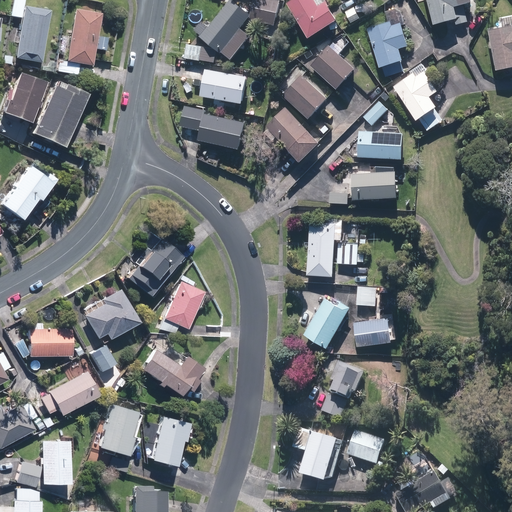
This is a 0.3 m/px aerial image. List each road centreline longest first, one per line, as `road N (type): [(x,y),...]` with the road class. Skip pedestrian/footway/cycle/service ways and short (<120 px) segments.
road 1 (residential): [(126,154),(210,201),(248,263),(253,362),(219,511)]
road 2 (residential): [(0,292),(76,244),(104,214),(126,154)]
road 3 (residential): [(126,154),(153,0)]
